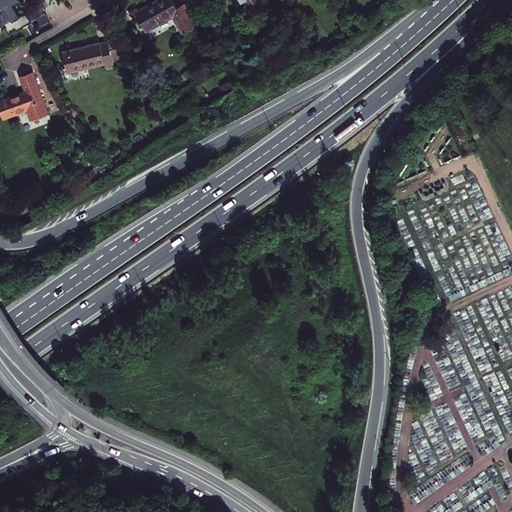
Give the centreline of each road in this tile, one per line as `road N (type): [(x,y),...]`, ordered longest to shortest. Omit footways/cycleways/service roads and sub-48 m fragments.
road 1 (trunk): [(0,370),(339,129),(491,0)]
road 2 (trunk): [(363,511),(380,349),(356,211),(360,171),(390,118),(495,0)]
road 3 (trunk): [(452,0),(320,112),(20,323)]
road 4 (trunk): [(448,0),(334,76),(74,221),(0,240)]
road 5 (primary): [(261,511),(56,398)]
road 6 (trunk): [(125,458),(167,469),(243,511)]
road 7 (residential): [(4,63),(109,0)]
